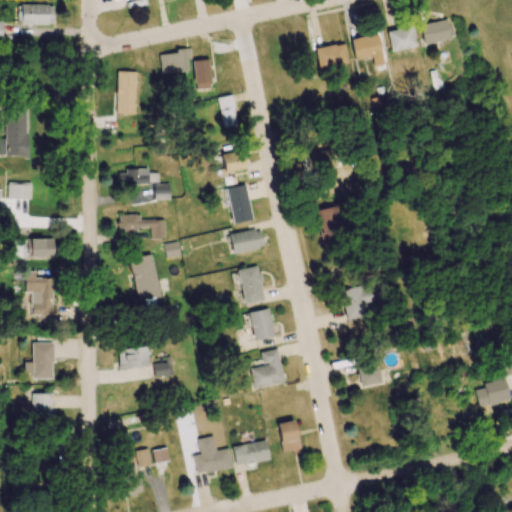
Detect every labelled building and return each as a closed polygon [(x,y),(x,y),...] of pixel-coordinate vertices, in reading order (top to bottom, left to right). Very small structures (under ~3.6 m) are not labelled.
[(20,24),(53,24),(52,4),(19,5),(20,24)] [(419,23),(421,43),(448,40),(446,20),(419,23)] [(385,32),(390,51),(415,45),(410,26),(385,32)] [(380,55),(377,34),(349,39),(352,59),(380,55)] [(346,65),(344,44),(314,47),(317,69),(346,65)] [(157,53),(160,74),(187,71),(186,59),(190,59),(189,49),(157,53)] [(192,60),(193,89),(209,88),(208,59),(192,60)] [(134,114),(135,71),(115,71),(114,114),(134,114)] [(217,96),(220,127),(234,126),(232,95),(217,96)] [(4,138),(0,138),(0,156),(27,156),(26,112),(3,113),(4,138)] [(221,174),(244,171),(242,152),(219,154),(221,174)] [(304,152),(304,171),(322,170),(322,162),(329,162),(328,152),(304,152)] [(147,168),(124,168),(124,173),(116,173),(116,184),(147,183),(147,168)] [(30,199),(30,183),(7,182),(6,199),(30,199)] [(153,199),(168,198),(168,184),(152,184),(153,199)] [(224,188),(231,224),(251,220),(244,184),(224,188)] [(320,241),(341,237),(335,204),(314,208),(320,241)] [(117,232),(137,231),(137,227),(149,227),(149,239),(163,238),(163,219),(139,220),(139,215),(117,215),(117,232)] [(260,229),(228,232),(229,252),(262,249),(260,229)] [(52,258),(52,239),(26,238),(26,245),(13,244),(13,257),(52,258)] [(162,243),(164,258),(178,257),(177,242),(162,243)] [(136,300),(158,296),(149,255),(127,259),(136,300)] [(261,301),(257,266),(237,268),(240,303),(261,301)] [(51,277),(34,278),(34,271),(24,271),(24,292),(32,291),(32,321),(51,321),(51,277)] [(365,315),(364,302),(374,301),(372,287),(339,290),(342,317),(365,315)] [(246,312),(253,341),(272,336),(266,308),(246,312)] [(30,362),(23,362),(23,373),(31,373),(31,378),(51,378),(51,343),(30,343),(30,362)] [(248,367),(251,388),(281,383),(276,349),(258,352),(261,365),(248,367)] [(153,377),(171,376),(170,357),(152,358),(153,377)] [(378,384),(376,362),(355,364),(358,386),(378,384)] [(508,400),(504,379),(481,383),(482,388),(473,390),(476,406),(508,400)] [(50,394),(30,393),(29,416),(49,417),(50,394)] [(281,452),(298,449),(292,420),(275,423),(281,452)] [(198,454),(191,455),(194,473),(230,469),(227,449),(213,450),(212,436),(196,438),(198,454)] [(268,459),(264,440),(230,447),(234,466),(268,459)] [(153,463),(168,460),(165,447),(150,450),(153,463)] [(137,467),(149,465),(146,448),(134,450),(137,467)] [(139,494),(136,466),(118,468),(121,496),(139,494)]
